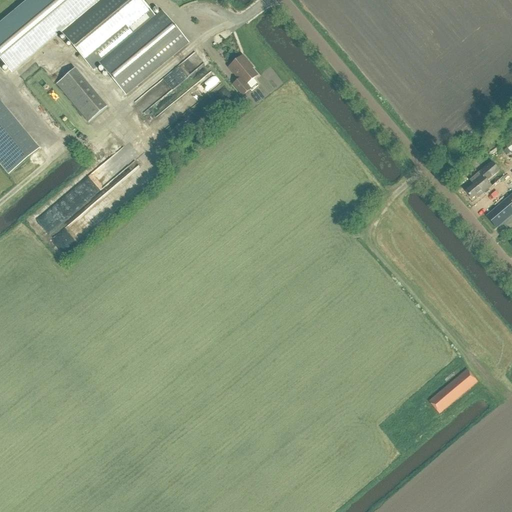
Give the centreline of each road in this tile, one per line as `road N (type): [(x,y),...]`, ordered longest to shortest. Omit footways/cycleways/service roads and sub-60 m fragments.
road 1 (unclassified): [(511,272),(282,0)]
road 2 (track): [(425,170),(393,194),(372,238),(492,379)]
